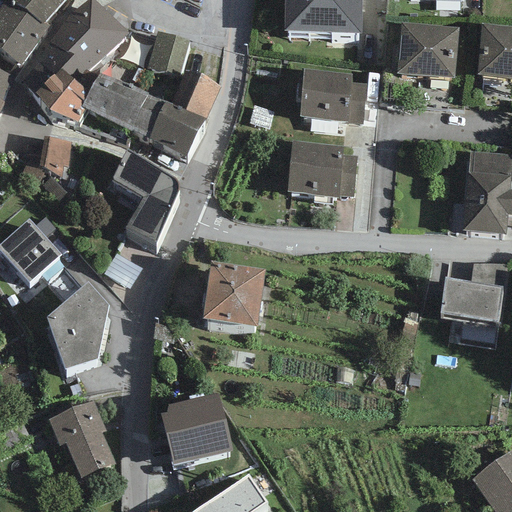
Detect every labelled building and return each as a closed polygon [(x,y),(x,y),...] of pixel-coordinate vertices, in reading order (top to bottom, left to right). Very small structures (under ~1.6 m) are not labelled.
[(51,26),(44,22),(42,24),(9,0),(6,0),(0,8),(0,23),(2,25),(0,27),(0,49),(0,50),(21,65),(51,26)] [(44,22),(63,0),(9,0),(42,24),(44,22)] [(87,0),(61,22),(48,42),(85,67),(88,71),(129,34),(94,0),(87,0)] [(283,0),(283,32),(361,33),(362,0),(283,0)] [(0,23),(0,99),(4,102),(12,77),(0,71),(0,50),(0,49),(0,27),(2,25),(0,23)] [(454,79),(458,28),(400,24),(396,74),(454,79)] [(511,28),(482,26),(477,75),(511,78),(511,28)] [(190,41),(156,31),(146,69),(180,78),(190,41)] [(85,67),(48,42),(19,81),(49,110),(73,79),(85,67)] [(352,75),(303,69),(299,117),(348,122),(352,83),(352,75)] [(148,94),(98,71),(89,91),(81,108),(86,110),(131,131),(148,95),(148,94)] [(220,88),(185,72),(170,105),(206,120),(220,88)] [(89,91),(73,79),(49,110),(79,122),(86,110),(81,108),(89,91)] [(367,85),(352,83),(348,122),(347,124),(362,126),(367,85)] [(164,102),(148,95),(131,131),(148,139),(164,102)] [(170,105),(164,102),(148,139),(187,158),(206,120),(170,105)] [(72,141),(42,137),(39,167),(67,183),(72,141)] [(344,147),(292,142),(287,192),(338,198),(339,196),(343,156),(344,147)] [(174,178),(126,150),(113,178),(143,197),(125,228),(155,242),(178,195),(179,189),(178,183),(174,178)] [(511,161),(511,155),(470,152),(462,231),(507,235),(508,227),(511,227),(511,190),(509,190),(511,161)] [(357,157),(343,156),(339,196),(353,198),(357,157)] [(45,172),(25,165),(21,177),(41,183),(45,172)] [(67,194),(50,177),(41,186),(58,203),(67,194)] [(61,254),(28,219),(0,244),(0,251),(29,283),(61,254)] [(507,264),(473,264),(470,282),(503,286),(507,286),(507,264)] [(271,281),(208,273),(201,328),(264,336),(271,281)] [(470,282),(445,278),(440,315),(498,322),(503,286),(470,282)] [(109,305),(88,282),(46,318),(65,371),(98,359),(109,305)] [(66,445),(80,478),(114,464),(102,434),(107,432),(94,400),(47,419),(59,448),(66,445)] [(169,476),(229,464),(218,410),(178,418),(181,430),(160,434),(169,476)] [(511,511),(511,456),(474,485),(493,511),(511,511)] [(208,511),(259,511),(243,488),(208,511)]
